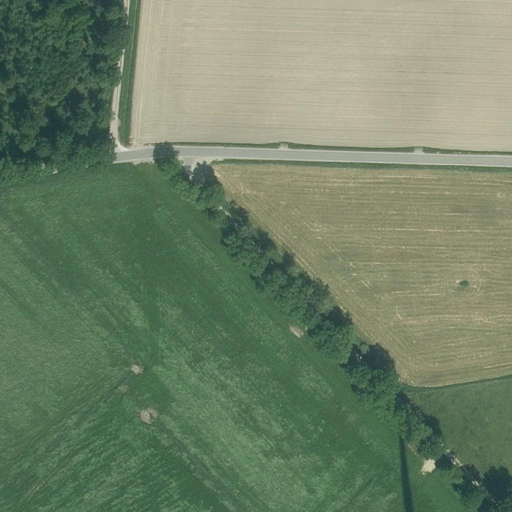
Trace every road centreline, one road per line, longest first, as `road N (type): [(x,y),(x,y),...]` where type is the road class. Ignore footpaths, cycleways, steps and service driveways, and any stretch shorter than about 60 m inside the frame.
road 1 (tertiary): [(511,159),(210,151),(0,176)]
road 2 (track): [(501,511),(173,153)]
road 3 (track): [(119,156),(133,0)]
